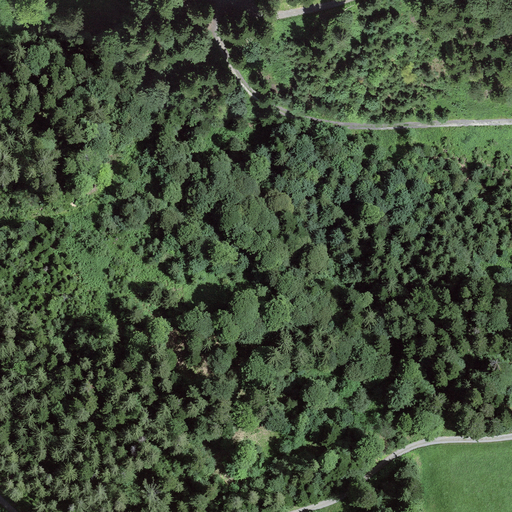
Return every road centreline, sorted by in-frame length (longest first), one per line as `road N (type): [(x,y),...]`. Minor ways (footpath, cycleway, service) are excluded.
road 1 (track): [(511,121),(347,129),(289,117),(238,79),(221,49),(212,0)]
road 2 (track): [(511,435),(405,451),(338,500),(299,511)]
